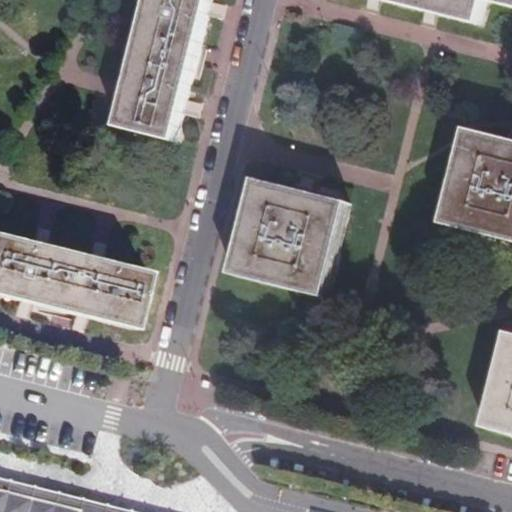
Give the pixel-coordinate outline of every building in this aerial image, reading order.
[(120,128),(179,143),(213,0),(151,0),(129,92),(120,128)] [(511,0),(382,0),(433,12),(484,25),(490,1),(511,5),(511,0)] [(511,141),(471,132),(448,226),(511,241),(511,141)] [(329,299),(353,205),(307,193),(259,181),(235,275),(329,299)] [(0,298),(137,333),(152,274),(98,260),(41,246),(0,235),(0,298)] [(511,338),(489,428),(511,433),(511,338)] [(79,511),(80,510),(38,500),(0,490),(0,511),(79,511)]
